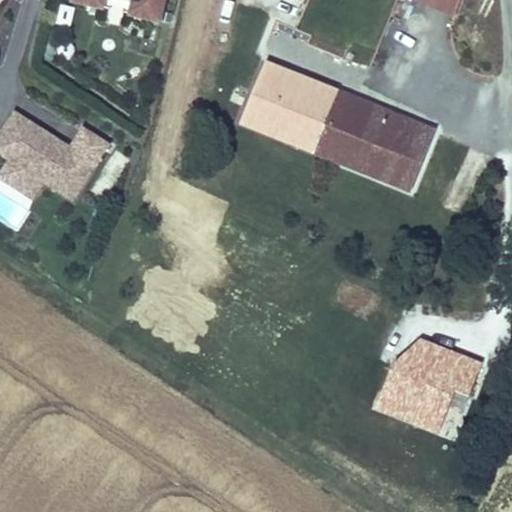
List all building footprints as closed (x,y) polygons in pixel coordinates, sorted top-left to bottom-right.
[(161,20),(164,6),(137,0),(136,0),(133,14),(161,20)] [(413,0),(452,15),(458,0),(413,0)] [(324,130),(338,90),(265,64),(248,109),(293,126),(288,141),(331,157),(339,135),(324,130)] [(437,127),(338,90),(324,130),(339,135),(331,157),(394,180),(409,139),(430,146),(437,127)] [(293,126),(248,109),(243,125),(288,141),(293,126)] [(73,200),(109,144),(84,128),(72,148),(16,112),(0,137),(0,152),(10,159),(44,181),(73,200)] [(414,188),(430,146),(409,139),(394,180),(414,188)] [(111,146),(89,193),(107,201),(129,154),(111,146)] [(44,181),(10,159),(0,175),(0,176),(33,197),(44,181)] [(376,407),(438,432),(455,390),(470,396),(484,363),(420,338),(392,365),(376,407)]
